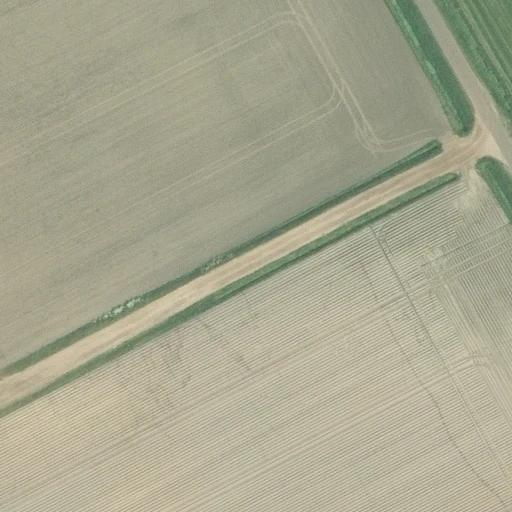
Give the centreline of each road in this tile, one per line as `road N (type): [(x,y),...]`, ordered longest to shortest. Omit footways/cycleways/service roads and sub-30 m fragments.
road 1 (track): [(491,142),(0,396)]
road 2 (unclassified): [(511,178),(412,0)]
